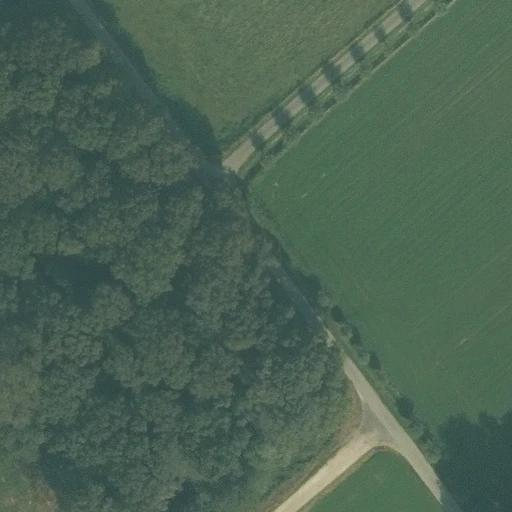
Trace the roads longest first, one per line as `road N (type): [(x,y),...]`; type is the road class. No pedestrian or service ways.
road 1 (track): [(468,511),(84,0)]
road 2 (track): [(194,147),(372,0)]
road 3 (track): [(392,408),(279,511)]
